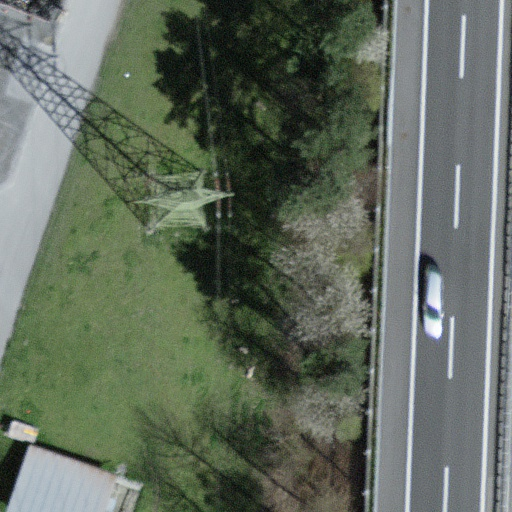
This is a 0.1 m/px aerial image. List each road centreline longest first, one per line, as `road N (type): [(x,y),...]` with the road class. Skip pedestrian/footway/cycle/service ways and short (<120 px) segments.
road 1 (motorway): [(464,0),(445,511)]
road 2 (residential): [(0,287),(97,0)]
